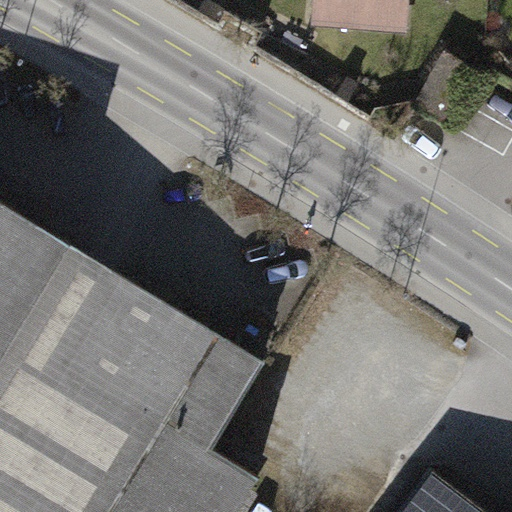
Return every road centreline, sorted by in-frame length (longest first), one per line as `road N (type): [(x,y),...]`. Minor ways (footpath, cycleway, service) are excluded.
road 1 (primary): [(46,0),(511,292)]
road 2 (unknown): [(511,152),(326,171)]
